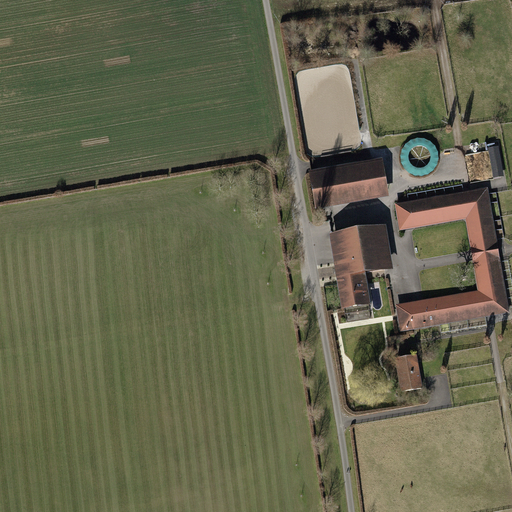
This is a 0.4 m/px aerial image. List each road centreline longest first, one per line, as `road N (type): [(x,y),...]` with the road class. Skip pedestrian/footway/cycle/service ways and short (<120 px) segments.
road 1 (track): [(266,0),(351,511)]
road 2 (track): [(0,358),(318,304)]
